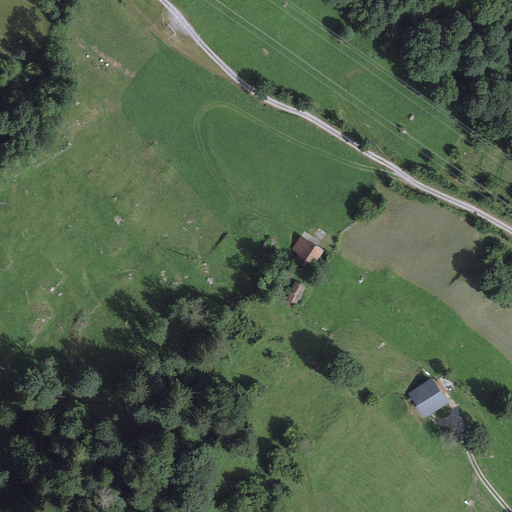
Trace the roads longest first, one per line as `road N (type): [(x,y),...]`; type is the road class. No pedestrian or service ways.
road 1 (track): [(511,231),(250,90),(165,0)]
road 2 (track): [(321,244),(236,204),(200,140),(205,114),(235,109),(331,159),(405,174)]
road 3 (track): [(511,79),(403,67),(347,77),(351,112),(394,168)]
road 4 (track): [(511,511),(481,474),(454,406)]
